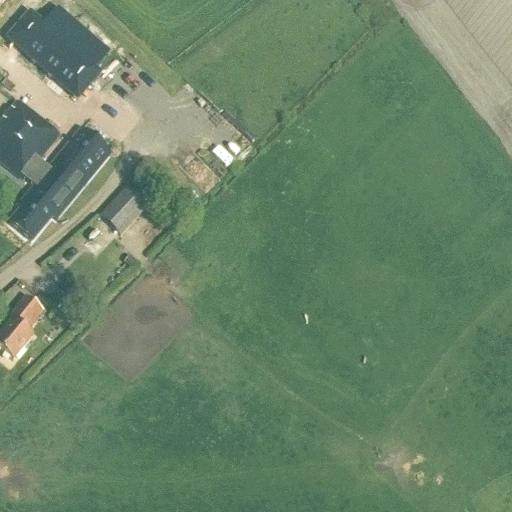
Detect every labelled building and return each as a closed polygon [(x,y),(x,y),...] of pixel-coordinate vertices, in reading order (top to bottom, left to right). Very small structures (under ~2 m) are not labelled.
[(42,31),(20,56),(37,71),(72,30),(56,16),(42,31)] [(8,46),(20,56),(42,31),(30,20),(8,46)] [(72,30),(37,71),(54,86),(89,45),(72,30)] [(89,45),(54,86),(71,100),(106,60),(89,45)] [(36,164),(56,140),(15,106),(0,124),(0,166),(21,183),(22,181),(33,190),(11,217),(15,220),(8,228),(30,245),(50,221),(53,223),(107,158),(79,134),(47,173),(36,164)] [(118,240),(146,210),(126,191),(98,220),(118,240)] [(128,259),(122,266),(129,272),(134,265),(128,259)] [(0,355),(12,365),(32,340),(25,335),(42,315),(25,301),(8,321),(11,324),(0,336),(0,355)]
